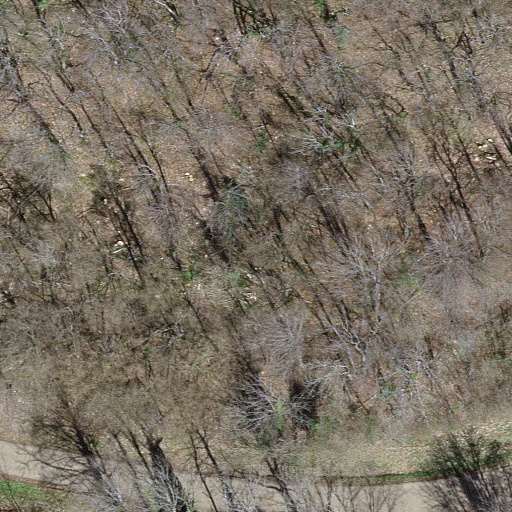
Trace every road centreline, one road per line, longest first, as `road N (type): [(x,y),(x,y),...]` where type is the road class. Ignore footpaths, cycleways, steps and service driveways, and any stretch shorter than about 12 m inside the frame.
road 1 (unclassified): [(286,511),(0,478)]
road 2 (unclassified): [(511,478),(342,511)]
